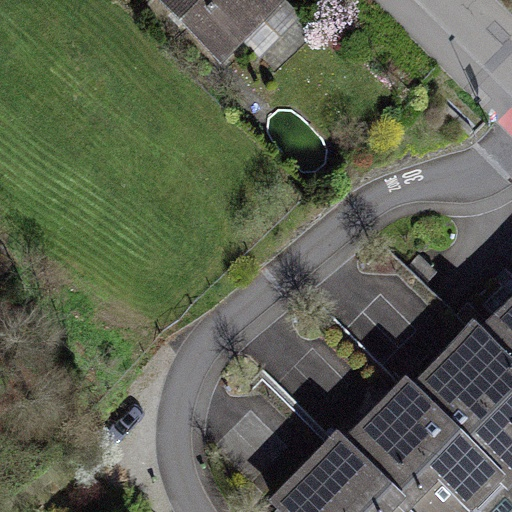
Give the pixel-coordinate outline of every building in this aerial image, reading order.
[(295,0),(164,0),(229,65),(295,0)] [(511,291),(500,281),(447,342),(511,399),(511,291)] [(511,399),(447,342),(435,331),(382,391),(511,507),(511,399)] [(511,511),(511,507),(382,391),(316,452),(378,511),(511,511)] [(302,440),(238,506),(244,511),(378,511),(316,452),(302,440)]
